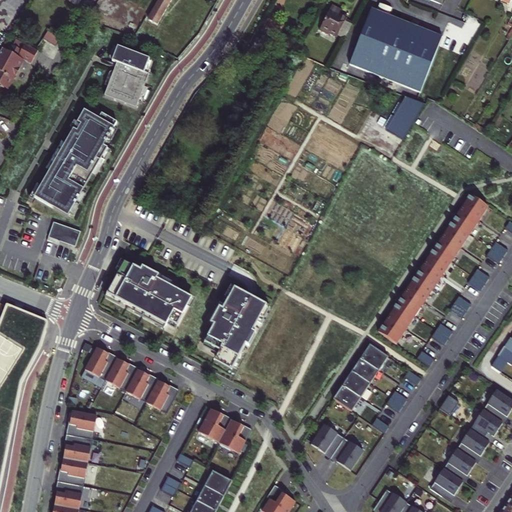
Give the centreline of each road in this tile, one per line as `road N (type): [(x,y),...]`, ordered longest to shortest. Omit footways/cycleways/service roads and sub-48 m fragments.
road 1 (residential): [(74,316),(116,203),(183,85),(244,0)]
road 2 (residential): [(345,511),(511,265)]
road 3 (residential): [(28,511),(74,316)]
road 4 (residential): [(328,511),(268,422),(205,384)]
road 5 (residential): [(205,384),(74,316)]
road 6 (residential): [(205,384),(140,511)]
